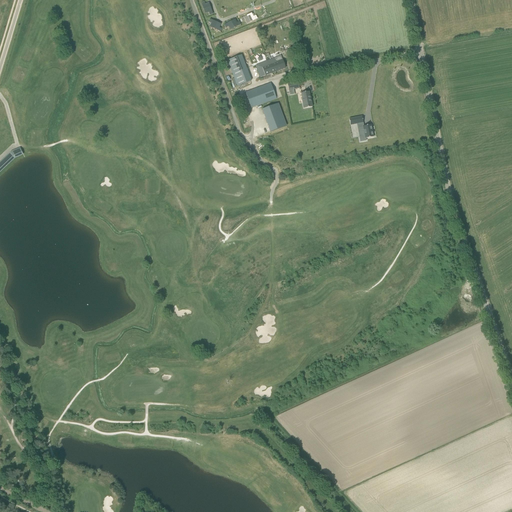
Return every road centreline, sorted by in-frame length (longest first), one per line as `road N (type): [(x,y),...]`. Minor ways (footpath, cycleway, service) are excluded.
road 1 (unclassified): [(511,384),(459,233),(417,52)]
road 2 (unclassified): [(273,79),(417,52)]
